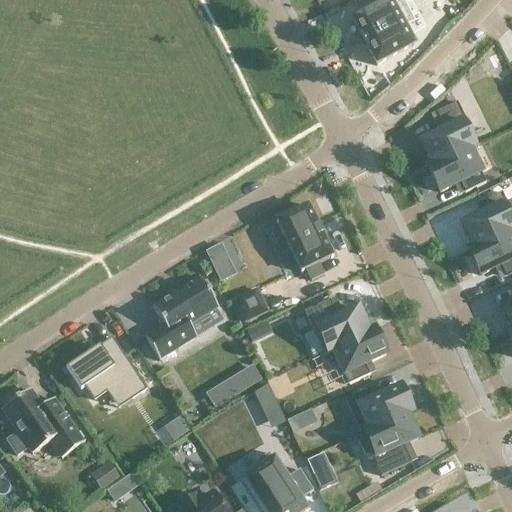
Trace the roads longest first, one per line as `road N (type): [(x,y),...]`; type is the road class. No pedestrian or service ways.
road 1 (residential): [(0,367),(117,284),(352,142)]
road 2 (residential): [(487,441),(352,142)]
road 3 (residential): [(496,0),(352,142)]
road 4 (residential): [(352,142),(269,0)]
road 5 (residential): [(373,511),(487,441)]
